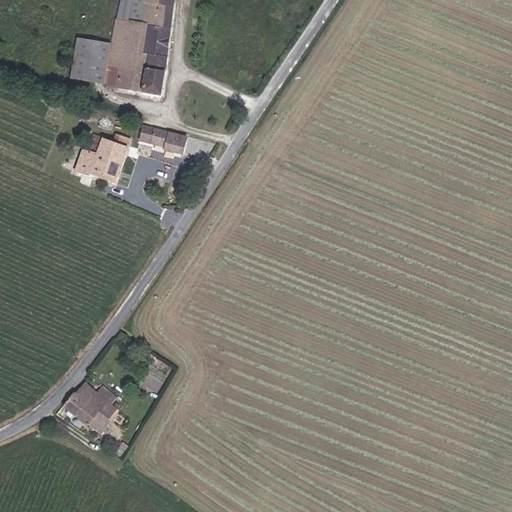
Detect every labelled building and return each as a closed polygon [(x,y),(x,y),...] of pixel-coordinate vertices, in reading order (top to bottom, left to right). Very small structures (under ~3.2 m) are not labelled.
[(106,91),(105,96),(140,101),(140,107),(152,108),(167,1),(160,0),(120,0),(118,24),(113,24),(110,51),(106,91)] [(67,86),(106,91),(110,51),(73,47),(67,86)] [(154,140),(159,126),(146,122),(142,136),(154,140)] [(167,143),(172,130),(159,126),(154,140),(167,143)] [(183,151),(188,135),(172,130),(167,143),(166,146),(183,151)] [(116,181),(131,137),(114,131),(112,141),(92,135),(87,151),(82,149),(75,169),(90,175),(91,172),(116,181)] [(77,394),(74,392),(63,405),(88,425),(90,423),(102,432),(113,418),(117,421),(131,403),(105,384),(98,391),(86,382),(77,394)]
